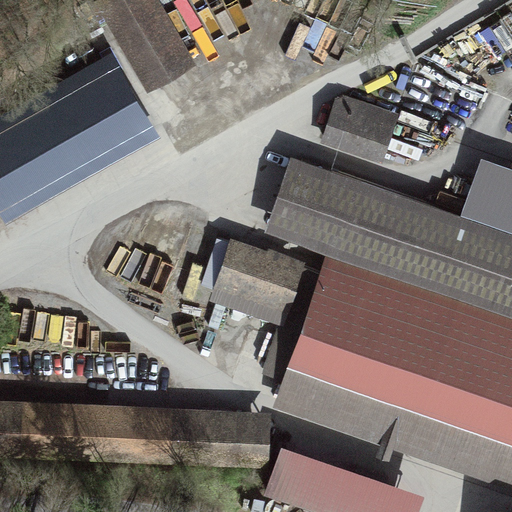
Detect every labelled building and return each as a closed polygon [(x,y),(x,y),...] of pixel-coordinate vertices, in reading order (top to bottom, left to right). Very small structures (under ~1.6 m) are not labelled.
[(95,0),(146,90),(196,62),(192,54),(197,51),(177,15),(171,18),(161,0),(95,0)] [(56,80),(104,165),(160,133),(112,49),(56,80)] [(0,210),(6,220),(88,172),(40,89),(0,112),(0,210)] [(399,111),(337,90),(320,139),(382,161),(399,111)] [(460,211),(289,152),(263,229),(325,250),(511,314),(511,164),(480,154),(460,211)] [(266,247),(230,235),(209,298),(278,321),(283,323),(304,263),(306,257),(267,244),(266,247)] [(511,314),(325,250),(319,269),(281,378),(272,404),(511,486),(511,314)] [(281,378),(319,269),(304,263),(283,323),(278,321),(261,371),(281,378)] [(271,409),(0,396),(0,453),(268,466),(271,409)] [(416,511),(424,490),(282,441),(263,493),(319,511),(416,511)] [(254,497),(251,511),(262,511),(266,500),(254,497)]
